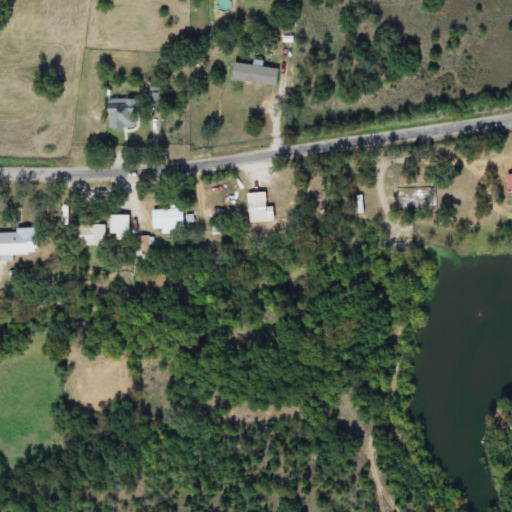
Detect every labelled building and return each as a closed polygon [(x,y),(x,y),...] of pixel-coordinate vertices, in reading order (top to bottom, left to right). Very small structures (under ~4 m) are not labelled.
[(148,89),(159,89),(159,106),(148,106),(148,89)] [(134,129),(105,129),(105,100),(134,100),(134,129)] [(386,188),(424,183),(426,206),(389,211),(386,188)] [(263,195),(263,208),(270,208),(271,223),(245,224),(245,196),(263,195)] [(182,224),(182,232),(149,233),(149,211),(195,210),(195,224),(182,224)] [(103,247),(74,247),(74,226),(103,226),(103,247)] [(0,232),(33,231),(34,254),(10,255),(11,263),(0,263),(0,232)]
